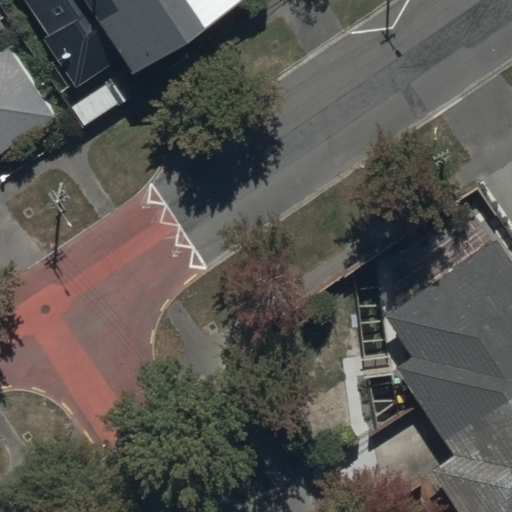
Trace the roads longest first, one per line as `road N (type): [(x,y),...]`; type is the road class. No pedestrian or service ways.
road 1 (tertiary): [(65,304),(509,0)]
road 2 (residential): [(203,511),(65,304)]
